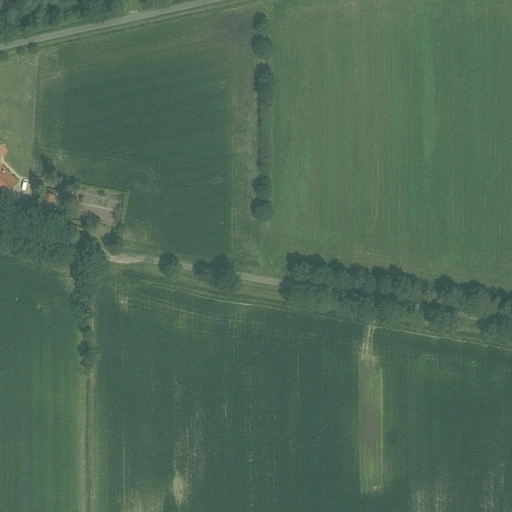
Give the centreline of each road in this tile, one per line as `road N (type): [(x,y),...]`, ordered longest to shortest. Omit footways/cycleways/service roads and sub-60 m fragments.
road 1 (residential): [(511,324),(94,252),(0,228)]
road 2 (unclassified): [(221,0),(0,48)]
